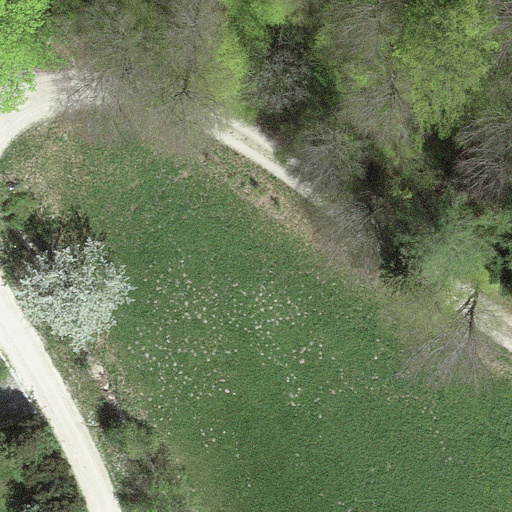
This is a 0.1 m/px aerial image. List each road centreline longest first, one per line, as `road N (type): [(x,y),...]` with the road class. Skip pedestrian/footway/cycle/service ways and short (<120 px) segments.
road 1 (track): [(511,326),(179,110),(143,95),(53,85),(0,121)]
road 2 (track): [(0,286),(80,434),(107,511)]
